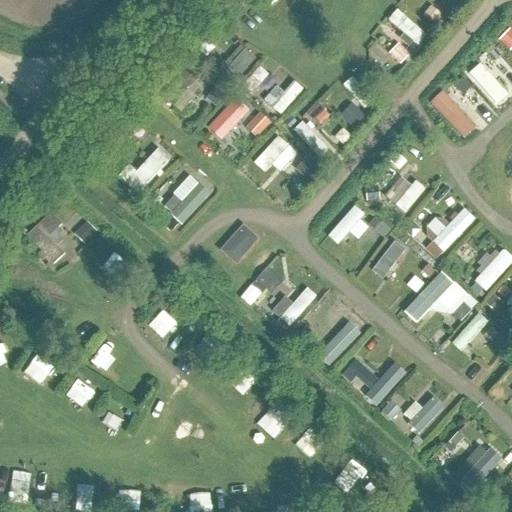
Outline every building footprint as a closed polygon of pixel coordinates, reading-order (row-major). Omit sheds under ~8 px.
[(264,0),(247,0),(260,13),(269,5),(264,0)] [(424,0),(437,11),(446,0),(424,0)] [(422,16),(433,25),(429,29),(436,35),(440,31),(447,23),(430,8),(422,16)] [(409,56),(398,46),(389,57),(400,66),(409,56)] [(331,103),(348,120),(364,104),(339,79),(330,88),(338,97),(331,103)] [(279,83),(262,112),(274,119),(291,90),(279,83)] [(216,89),(206,100),(215,108),(225,97),(216,89)] [(210,141),(231,116),(221,108),(200,134),(210,141)] [(327,118),(318,108),(308,118),(317,127),(327,118)] [(258,115),(245,129),(257,140),(270,125),(258,115)] [(306,159),(318,148),(298,126),(286,136),(306,159)] [(328,132),(319,147),(332,154),(340,138),(328,132)] [(242,166),(254,178),(280,150),(267,139),(242,166)] [(146,151),(124,175),(117,168),(106,180),(127,199),(160,163),(146,151)] [(105,153),(96,164),(104,172),(114,161),(105,153)] [(306,160),(296,172),(306,181),(316,169),(306,160)] [(167,176),(178,184),(186,174),(176,165),(167,176)] [(402,177),(386,209),(402,217),(418,184),(402,177)] [(161,202),(154,196),(147,204),(154,210),(161,202)] [(329,250),(355,217),(343,208),(318,241),(329,250)] [(50,229),(55,224),(45,212),(2,248),(20,270),(58,239),(50,229)] [(374,219),(368,227),(382,239),(389,231),(374,219)] [(172,220),(164,229),(170,234),(177,225),(172,220)] [(439,255),(458,230),(445,220),(427,246),(439,255)] [(96,233),(86,224),(74,237),(84,246),(96,233)] [(242,227),(219,253),(235,267),(258,241),(242,227)] [(354,247),(362,236),(350,228),(342,239),(354,247)] [(81,266),(93,285),(108,276),(100,263),(112,255),(109,249),(81,266)] [(379,276),(390,264),(377,253),(367,265),(379,276)] [(480,294),(499,266),(487,258),(467,286),(480,294)] [(423,280),(403,310),(416,318),(435,288),(423,280)] [(449,309),(459,296),(448,288),(438,301),(449,309)] [(285,325),(307,301),(297,291),(274,315),(285,325)] [(37,316),(46,306),(36,297),(11,324),(27,338),(42,321),(37,316)] [(511,301),(509,297),(494,310),(507,325),(511,321),(511,301)] [(162,306),(145,316),(155,332),(171,322),(162,306)] [(464,323),(445,347),(457,357),(476,333),(464,323)] [(302,356),(319,371),(344,343),(333,333),(320,346),(315,342),(302,356)] [(82,372),(99,352),(90,345),(74,365),(82,372)] [(99,382),(115,365),(103,353),(86,369),(99,382)] [(219,378),(232,390),(244,379),(231,366),(219,378)] [(350,392),(365,406),(392,377),(382,368),(366,385),(361,381),(350,392)] [(78,388),(65,403),(81,416),(94,402),(78,388)] [(405,440),(429,413),(412,397),(388,424),(405,440)] [(390,403),(380,413),(389,422),(399,412),(390,403)] [(457,434),(444,448),(451,453),(463,440),(457,434)] [(472,454),(458,474),(469,482),(483,461),(472,454)] [(511,511),(511,501),(500,511),(511,511)]
